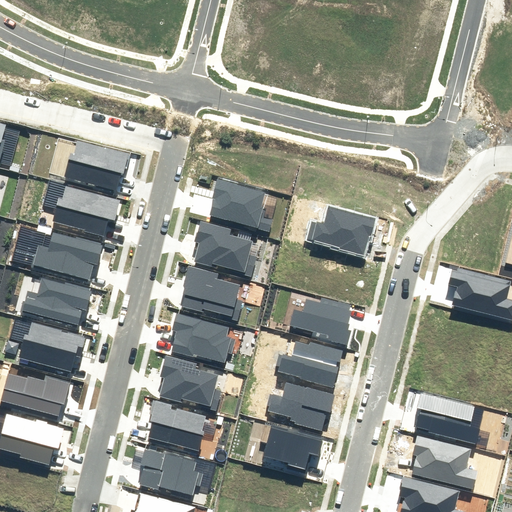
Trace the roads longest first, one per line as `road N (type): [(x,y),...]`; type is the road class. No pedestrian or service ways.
road 1 (residential): [(184,91),(348,128),(432,131),(450,109),(477,0)]
road 2 (residential): [(170,139),(78,502)]
road 3 (residential): [(342,511),(410,242)]
road 4 (residential): [(0,23),(84,63),(184,91)]
road 5 (residential): [(170,139),(0,99)]
road 6 (unknown): [(410,242),(450,109)]
road 7 (track): [(410,242),(479,165),(511,158)]
